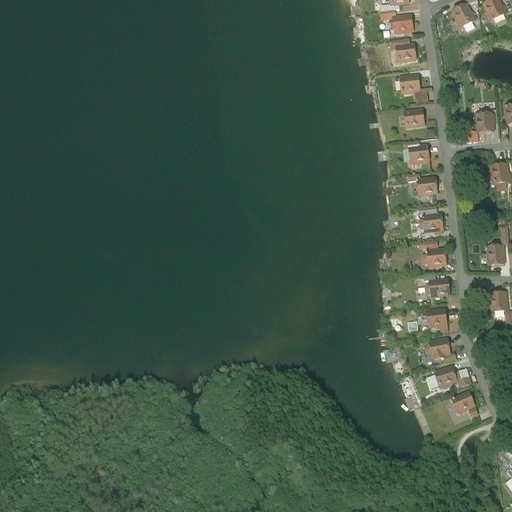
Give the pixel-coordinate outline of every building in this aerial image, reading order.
[(498,0),(484,7),(493,24),(509,15),(505,8),(503,9),(498,0)] [(467,7),(452,15),(462,31),(477,23),(467,7)] [(395,13),(381,15),(382,22),(393,20),(396,20),(395,13)] [(396,20),(393,20),(393,24),(388,24),(390,32),(394,32),(395,35),(397,35),(397,36),(404,35),(404,34),(413,33),(411,18),(396,20)] [(399,49),(396,49),(398,64),(400,64),(400,65),(407,64),(407,63),(416,62),(414,47),(410,47),(399,49)] [(418,78),(400,81),(402,95),(404,95),(404,96),(411,95),(411,94),(420,93),(418,78)] [(426,94),(415,96),(416,105),(427,104),(426,94)] [(422,113),(404,115),(406,130),(424,127),(422,113)] [(491,116),(488,117),(488,115),(479,116),(479,117),(476,118),(476,119),(475,119),(476,127),(477,126),(478,135),(493,134),(491,116)] [(434,132),(427,133),(428,140),(435,139),(434,132)] [(420,149),(409,151),(411,166),(413,165),(413,166),(422,165),(422,164),(429,163),(427,148),(420,149)] [(506,167),(491,169),(492,176),(491,177),(492,185),(493,185),(494,187),(508,185),(506,167)] [(420,183),(417,183),(419,198),(421,198),(421,199),(430,198),(429,197),(437,196),(435,181),(420,183)] [(441,217),(423,220),(423,223),(420,223),(418,225),(419,230),(421,232),(424,231),(425,234),(427,234),(427,235),(434,234),(434,233),(443,232),(441,217)] [(502,249),(488,250),(488,259),(487,259),(488,266),(489,266),(489,268),(504,267),(502,249)] [(444,253),(426,255),(427,256),(426,256),(426,258),(423,258),(422,260),(422,265),(425,267),(428,266),(428,269),(430,269),(430,270),(439,269),(438,268),(446,267),(444,253)] [(447,282),(430,285),(430,288),(427,288),(425,290),(426,295),(428,297),(431,296),(432,299),(433,299),(434,300),(441,299),(440,298),(449,297),(447,282)] [(505,296),(490,297),(492,315),(507,313),(505,296)] [(445,312),(427,315),(427,318),(422,319),(423,327),(428,326),(429,330),(439,328),(446,327),(445,312)] [(447,342),(429,346),(430,349),(427,350),(425,352),(426,356),(429,358),(432,357),(432,360),(434,360),(435,363),(443,361),(442,358),(450,357),(447,342)] [(450,357),(442,358),(445,365),(456,361),(455,356),(450,358),(450,357)] [(465,369),(454,373),(458,384),(469,380),(465,369)] [(452,370),(435,375),(440,390),(441,389),(442,390),(448,388),(448,387),(457,384),(452,370)] [(469,380),(458,384),(460,390),(471,386),(469,380)] [(468,395),(452,402),(458,415),(459,415),(460,416),(466,413),(466,412),(474,409),(468,395)] [(475,411),(469,414),(471,420),(478,417),(475,411)]
